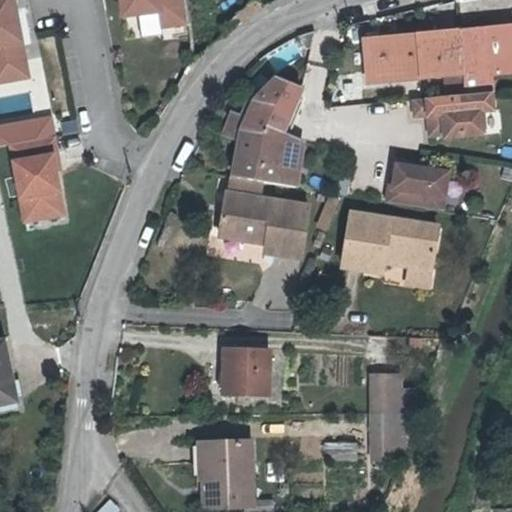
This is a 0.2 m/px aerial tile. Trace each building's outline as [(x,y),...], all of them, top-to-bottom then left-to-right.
[(0,0),(0,87),(32,81),(17,0),(0,0)] [(185,0),(123,0),(126,21),(163,16),(165,29),(189,26),(185,0)] [(511,26),(457,32),(461,74),(511,69),(511,26)] [(461,74),(457,32),(417,35),(422,77),(461,74)] [(422,77),(417,35),(362,40),(366,81),(422,77)] [(247,119),(243,128),(280,135),(297,96),(300,87),(275,77),(254,99),(246,118),(247,119)] [(425,96),(411,97),(412,113),(425,112),(426,133),(441,132),(441,135),(481,133),(479,109),(489,108),(488,91),(464,93),(425,96)] [(302,98),(297,96),(280,135),(280,137),(285,139),(302,98)] [(240,141),(229,176),(272,182),(280,137),(280,135),(243,128),(247,119),(246,118),(231,112),(222,134),(240,141)] [(0,151),(13,150),(57,142),(54,126),(0,135),(0,151)] [(285,139),(280,137),(272,182),(295,186),(302,143),(285,139)] [(57,142),(13,150),(25,217),(64,209),(56,161),(60,160),(57,142)] [(390,187),(388,201),(443,208),(448,171),(397,164),(394,187),(390,187)] [(227,195),(261,200),(265,182),(229,176),(227,195)] [(261,200),(227,195),(221,237),(268,244),(267,253),(301,258),(309,208),(261,200)] [(64,209),(25,217),(27,227),(66,220),(64,209)] [(410,266),(433,269),(439,227),(352,214),(345,267),(384,273),(386,262),(410,266)] [(433,269),(410,266),(407,286),(430,290),(433,269)] [(0,399),(15,397),(7,348),(0,349),(0,399)] [(241,367),(240,390),(269,389),(270,354),(233,353),(232,366),(241,367)] [(232,390),(240,390),(241,367),(232,366),(232,390)] [(408,453),(406,372),(368,373),(370,454),(408,453)] [(358,459),(356,440),(325,442),(326,461),(358,459)] [(254,507),(255,442),(206,442),(207,508),(254,507)]
